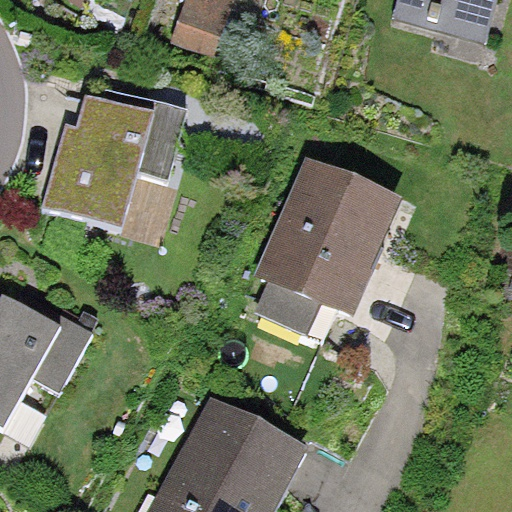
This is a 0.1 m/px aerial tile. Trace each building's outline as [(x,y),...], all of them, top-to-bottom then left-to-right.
[(235,9),(203,0),(192,0),(177,55),(218,67),(235,9)] [(501,0),(409,0),(400,30),(484,56),(501,0)] [(69,140),(46,218),(131,242),(147,187),(173,195),(192,126),(165,118),(160,134),(90,114),(82,141),(69,140)] [(406,211),(311,170),(259,289),(269,294),(256,324),(326,354),(340,322),(356,328),(406,211)] [(0,441),(7,446),(39,390),(62,398),(93,343),(65,327),(59,337),(2,305),(0,309),(0,441)] [(279,511),(307,457),(211,408),(158,511),(279,511)]
